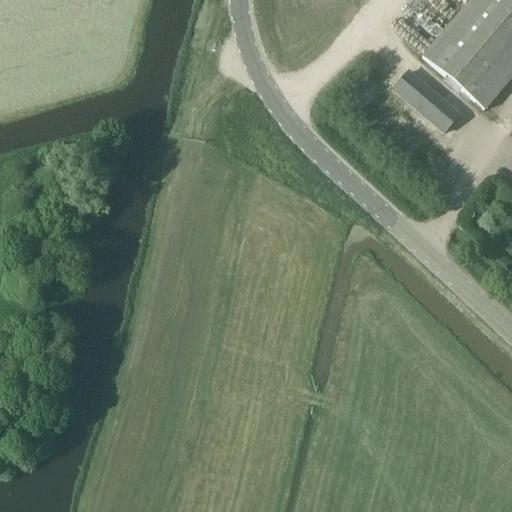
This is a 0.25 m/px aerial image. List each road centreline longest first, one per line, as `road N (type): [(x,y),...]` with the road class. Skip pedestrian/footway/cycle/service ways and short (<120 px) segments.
road 1 (unclassified): [(511,340),(302,144),(265,87),(239,0)]
road 2 (track): [(382,0),(284,115)]
